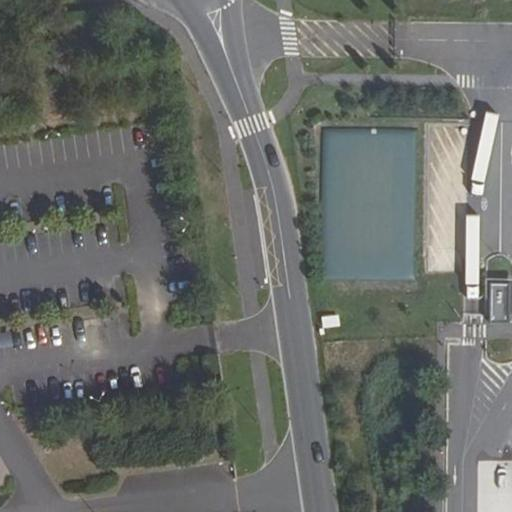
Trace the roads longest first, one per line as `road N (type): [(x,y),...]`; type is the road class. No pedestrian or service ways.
road 1 (unclassified): [(322,511),(281,230),(253,124)]
road 2 (unclassified): [(177,0),(198,18),(229,91),(253,124)]
road 3 (unclassified): [(253,124),(230,0)]
